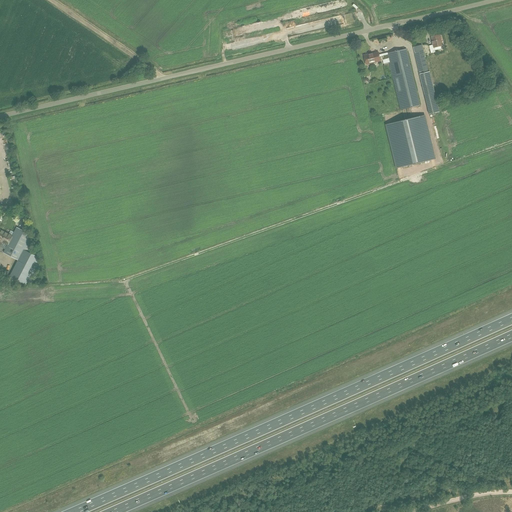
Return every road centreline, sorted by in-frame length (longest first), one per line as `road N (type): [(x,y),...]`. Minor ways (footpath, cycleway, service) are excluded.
road 1 (unclassified): [(0,117),(492,0)]
road 2 (motorway): [(511,318),(74,511)]
road 3 (motorway): [(112,511),(511,335)]
road 4 (track): [(47,0),(163,78)]
